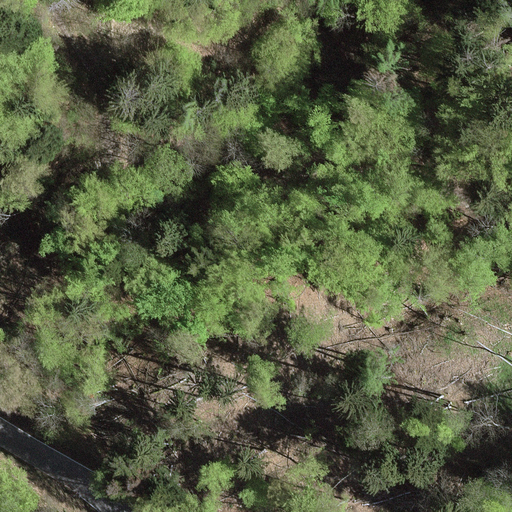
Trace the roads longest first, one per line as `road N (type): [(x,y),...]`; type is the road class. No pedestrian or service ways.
road 1 (track): [(511,215),(456,197),(191,232),(126,207),(111,62),(64,0)]
road 2 (tertiary): [(116,511),(0,424)]
